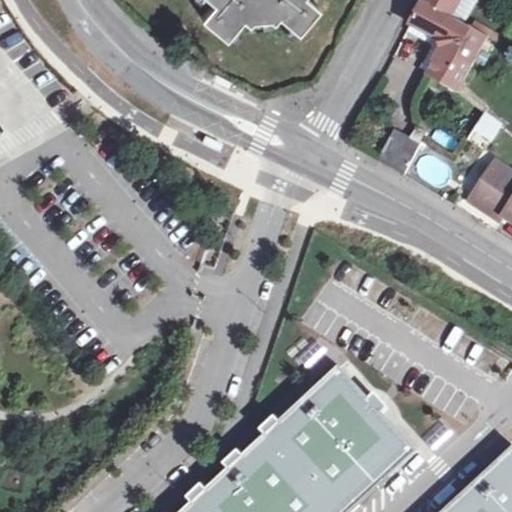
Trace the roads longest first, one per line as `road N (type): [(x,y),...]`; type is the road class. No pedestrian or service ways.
road 1 (residential): [(102,511),(200,414),(224,362),(258,241),(301,154)]
road 2 (residential): [(79,0),(131,59),(301,154)]
road 3 (residential): [(301,154),(410,205),(511,269)]
road 4 (unknown): [(376,511),(200,414)]
road 5 (residential): [(301,154),(389,0)]
